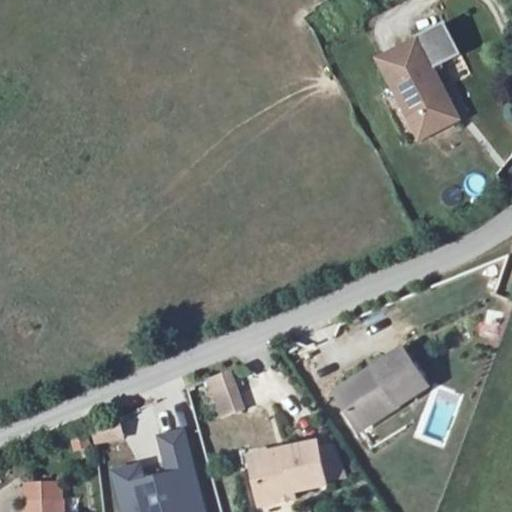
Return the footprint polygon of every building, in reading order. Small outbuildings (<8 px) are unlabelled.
[(423,39),(387,57),(425,134),(462,116),(437,67),(465,53),(450,21),(421,35),(423,39)] [(402,399),(407,406),(427,392),(402,351),(341,389),(360,420),(402,399)] [(246,405),(232,371),(209,380),(223,415),(246,405)] [(367,431),(407,406),(402,399),(360,420),(367,431)] [(96,443),(132,438),(128,418),(94,431),(96,438),(96,443)] [(113,464),(124,511),(204,511),(183,424),(160,430),(169,467),(142,473),(139,458),(113,464)] [(270,479),(259,484),(267,509),(311,497),(308,487),(335,479),(324,439),(295,447),(296,453),(282,457),(281,450),(264,454),(270,479)] [(264,454),(250,458),(259,484),(270,479),(264,454)] [(66,511),(64,498),(27,499),(27,511),(66,511)]
